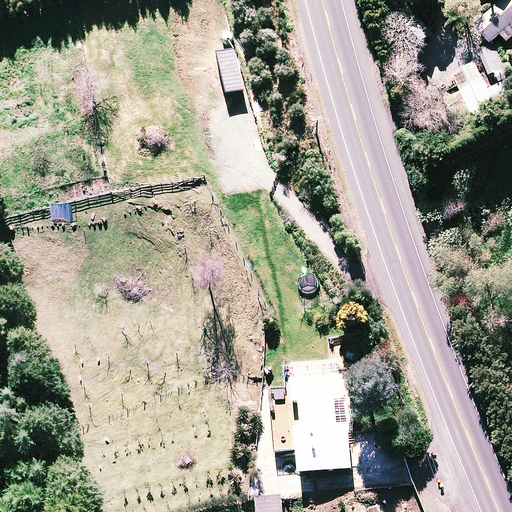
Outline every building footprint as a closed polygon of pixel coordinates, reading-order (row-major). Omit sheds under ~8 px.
[(511,24),(511,0),(500,0),(473,23),(489,43),(511,24)] [(492,95),(473,61),(450,74),(469,107),(492,95)] [(32,119),(30,99),(6,103),(8,122),(32,119)] [(69,164),(50,168),(53,184),(72,180),(69,164)] [(296,429),(290,429),(291,437),(294,475),(349,470),(345,425),(336,426),(334,403),(343,402),(339,365),(285,369),(288,407),(294,406),(296,429)] [(276,511),(276,500),(253,501),(253,511),(276,511)]
